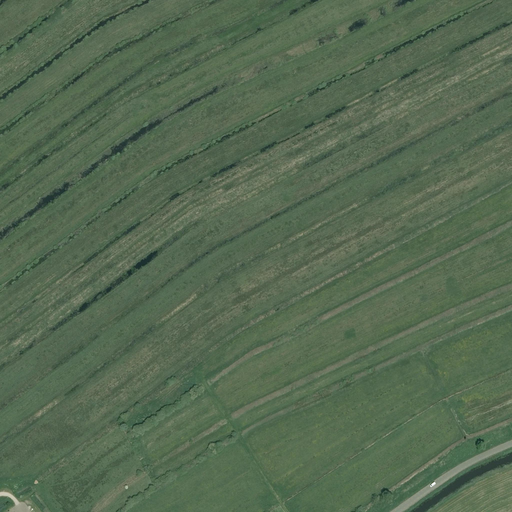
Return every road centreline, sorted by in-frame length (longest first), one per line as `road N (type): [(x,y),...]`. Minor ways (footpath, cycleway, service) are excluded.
road 1 (track): [(287,511),(202,380)]
road 2 (unclassified): [(395,511),(511,443)]
